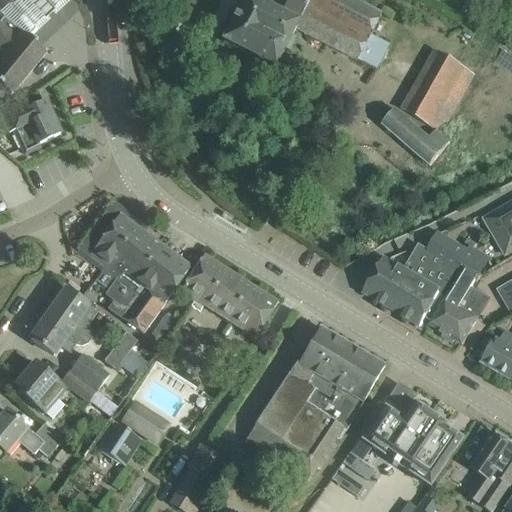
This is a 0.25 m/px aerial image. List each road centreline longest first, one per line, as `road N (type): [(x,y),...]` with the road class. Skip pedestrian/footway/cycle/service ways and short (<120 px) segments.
road 1 (secondary): [(511,416),(152,196),(128,164)]
road 2 (secondary): [(128,164),(111,111),(96,0)]
road 3 (residential): [(0,347),(57,261),(45,220)]
